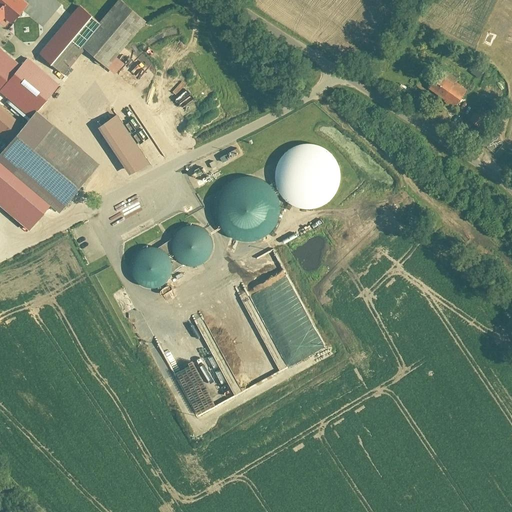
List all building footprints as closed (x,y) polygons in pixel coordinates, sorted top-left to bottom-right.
[(20,0),(0,0),(0,24),(4,20),(11,26),(27,6),(20,0)] [(145,22),(119,0),(118,0),(99,23),(80,6),(39,55),(63,76),(84,50),(106,68),(145,22)] [(480,42),(488,45),(491,35),(483,32),(480,42)] [(0,133),(9,141),(22,126),(10,116),(16,108),(29,118),(35,111),(58,85),(27,59),(21,67),(0,49),(0,133)] [(437,68),(423,89),(449,108),(464,88),(437,68)] [(496,103),(480,91),(462,115),(478,127),(496,103)] [(99,165),(35,111),(29,118),(22,126),(9,141),(0,151),(0,164),(49,206),(57,214),(99,165)] [(117,116),(98,128),(129,176),(148,164),(117,116)] [(306,146),(296,148),(288,153),(281,161),(277,170),(276,180),(278,191),(284,200),(293,207),(304,210),(315,210),(325,205),(333,198),(339,188),(340,177),(338,167),(333,158),(325,151),(316,147),(306,146)] [(49,206),(0,164),(0,208),(27,231),(49,206)] [(246,178),(236,180),(227,185),(220,192),(216,202),(215,212),(218,223),(224,232),(233,239),(243,242),(254,241),(265,237),(273,230),(278,220),(280,208),(277,199),(272,190),(265,183),(256,179),(246,178)] [(207,233),(201,229),(194,226),(187,227),(180,229),(175,234),(172,240),(170,246),(171,253),(174,259),(178,264),(184,267),(191,268),(197,267),(203,264),(208,260),(211,254),(212,246),(211,239),(207,233)] [(167,254),(161,250),(154,247),(147,248),(140,250),(135,255),(132,261),(130,267),(131,274),(134,280),(138,285),(144,288),(151,289),(157,288),(163,286),(168,281),(171,275),(173,268),(171,260),(167,254)] [(242,268),(237,275),(261,326),(263,325),(266,320),(269,318),(273,312),(284,319),(282,322),(297,331),(302,342),(310,338),(314,346),(317,348),(317,347),(275,254),(268,250),(256,256),(252,263),(242,268)]
